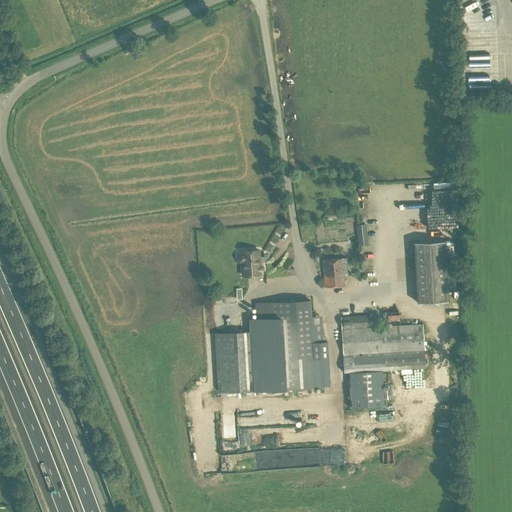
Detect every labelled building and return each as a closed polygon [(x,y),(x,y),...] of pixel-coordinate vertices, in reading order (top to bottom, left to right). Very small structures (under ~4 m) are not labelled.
[(365,224),(357,225),(359,245),(368,244),(367,235),(369,235),(368,230),(366,230),(365,224)] [(446,241),(416,243),(420,303),(450,301),(446,241)] [(239,255),(238,257),(238,259),(239,261),(242,262),(243,275),(260,274),(260,272),(262,271),(262,269),(262,267),(261,266),(260,265),(259,250),(241,251),(241,253),(239,255)] [(345,257),(321,259),(324,285),(323,285),(323,286),(344,285),(344,284),(343,271),(346,271),(345,257)] [(309,300),(254,304),(259,390),(331,386),(329,356),(324,356),(321,324),(315,324),(314,316),(310,316),(309,300)] [(379,315),(343,317),(346,372),(427,367),(424,324),(380,327),(379,315)] [(236,343),(235,323),(224,324),(224,343),(236,343)]
